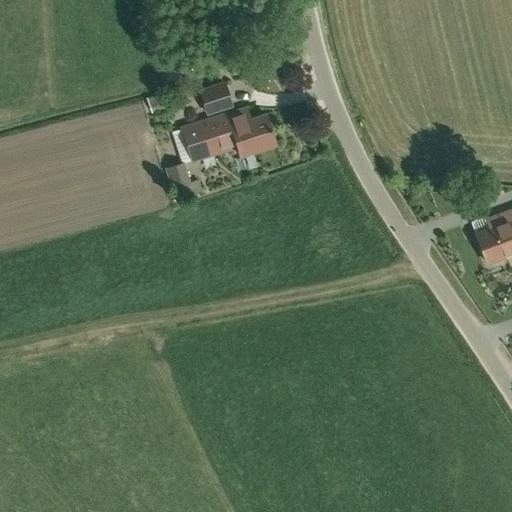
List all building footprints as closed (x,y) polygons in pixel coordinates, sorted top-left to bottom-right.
[(224,85),(200,93),(207,114),(231,106),(224,85)] [(172,107),(167,92),(146,98),(151,113),(172,107)] [(268,108),(291,106),(291,95),(267,97),(268,108)] [(191,162),(236,147),(230,128),(237,126),(250,122),(245,107),(233,111),(233,114),(181,131),(191,162)] [(230,128),(236,147),(239,157),(275,145),(265,117),(250,122),(237,126),(230,128)] [(175,203),(194,197),(183,162),(164,169),(175,203)] [(476,235),(487,264),(511,254),(511,210),(511,211),(511,212),(487,221),(490,230),(476,235)]
